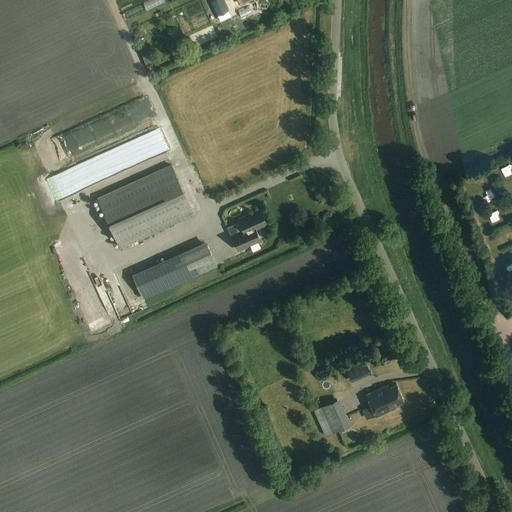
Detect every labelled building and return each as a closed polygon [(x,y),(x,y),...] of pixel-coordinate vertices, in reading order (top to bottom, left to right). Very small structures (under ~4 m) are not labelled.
[(217,25),(225,22),(220,5),(212,8),(217,25)] [(248,12),(237,19),(241,26),(252,19),(248,12)] [(56,145),(67,141),(65,137),(54,141),(56,145)] [(162,139),(63,179),(71,198),(169,158),(162,139)] [(98,198),(120,247),(193,214),(171,165),(98,198)] [(232,236),(238,250),(260,239),(256,228),(267,223),(261,210),(239,220),(244,231),(232,236)] [(134,278),(143,298),(216,265),(207,245),(134,278)] [(128,305),(129,312),(140,311),(139,303),(128,305)] [(345,370),(350,383),(370,374),(364,361),(345,370)] [(366,394),(376,416),(395,408),(394,406),(404,401),(396,384),(386,388),(385,386),(366,394)] [(313,409),(324,435),(348,426),(337,399),(313,409)]
